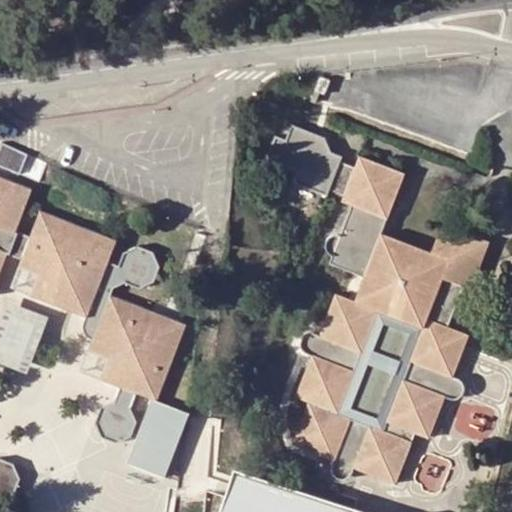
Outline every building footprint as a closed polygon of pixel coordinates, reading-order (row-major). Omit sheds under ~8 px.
[(324,92),(329,79),(320,75),(315,88),(324,92)] [(294,181),(326,193),(328,188),(339,160),(341,155),(330,151),(319,148),(323,137),(291,125),(286,139),(275,135),(267,158),(298,170),(294,181)] [(319,148),(330,151),(325,138),(323,137),(319,148)] [(355,166),(344,193),(341,201),(352,205),(386,218),(403,172),(358,156),(355,166)] [(339,160),(328,188),(344,193),(355,166),(339,160)] [(0,270),(7,252),(15,231),(31,188),(0,176),(0,270)] [(346,219),(381,232),(386,218),(352,205),(346,219)] [(103,379),(121,386),(115,401),(101,408),(96,420),(103,436),(116,441),(130,435),(135,420),(129,405),(135,391),(153,398),(156,399),(184,323),(109,295),(112,286),(125,280),(139,285),(152,279),(158,265),(152,252),(136,247),(123,253),(119,265),(107,262),(116,239),(40,210),(30,237),(22,257),(11,286),(74,311),(88,316),(87,318),(85,320),(85,324),(85,327),(86,330),(88,333),(90,335),(93,336),(88,349),(80,370),(103,379)] [(381,232),(346,219),(340,236),(337,234),(335,235),(332,235),(329,237),(327,239),(326,242),(326,245),(326,248),(328,250),(330,253),(332,254),(331,262),(364,275),(354,300),(335,292),(323,321),(336,326),(331,340),(318,335),(315,334),(312,333),(309,333),(306,333),(303,335),(302,337),(300,340),(300,342),(300,346),(301,349),(303,351),(306,353),(308,353),(311,354),(324,358),(319,370),(306,366),(295,396),(307,401),(291,443),(322,455),(327,442),(339,446),(335,459),(333,461),(331,463),(331,467),(331,469),(332,472),(333,475),(335,476),(338,478),(342,478),(344,478),(347,477),(349,474),(351,472),(352,469),(352,466),(358,452),(371,458),(365,471),(396,483),(412,441),(383,430),(369,424),(349,417),(338,413),(354,370),(361,352),(377,309),(423,327),(410,359),(403,379),(387,421),(415,432),(429,437),(441,405),(434,403),(438,392),(445,394),(448,396),(451,397),(454,396),(456,395),(459,393),(461,391),(461,388),(462,385),(461,382),(460,380),(457,378),(455,376),(452,376),(438,371),(443,358),(457,363),(468,333),(447,325),(461,284),(471,288),(481,264),(475,262),(481,244),(440,229),(431,250),(381,232)] [(483,238),(442,222),(440,229),(481,244),(483,238)] [(22,257),(30,237),(15,231),(7,252),(22,257)] [(475,262),(481,264),(489,241),(483,238),(481,244),(475,262)] [(0,358),(27,368),(47,311),(9,298),(0,323),(0,358)] [(336,326),(323,321),(318,335),(331,340),(336,326)] [(319,370),(324,358),(311,354),(306,366),(319,370)] [(438,371),(452,376),(457,363),(443,358),(438,371)] [(434,403),(441,405),(445,394),(438,392),(434,403)] [(156,399),(153,398),(129,461),(166,476),(190,412),(156,399)] [(387,421),(383,430),(412,441),(415,432),(387,421)] [(327,442),(322,455),(335,459),(339,446),(327,442)] [(358,452),(352,466),(365,471),(371,458),(358,452)] [(0,497),(13,491),(18,477),(12,463),(0,458),(0,497)] [(355,511),(233,472),(219,511),(355,511)]
